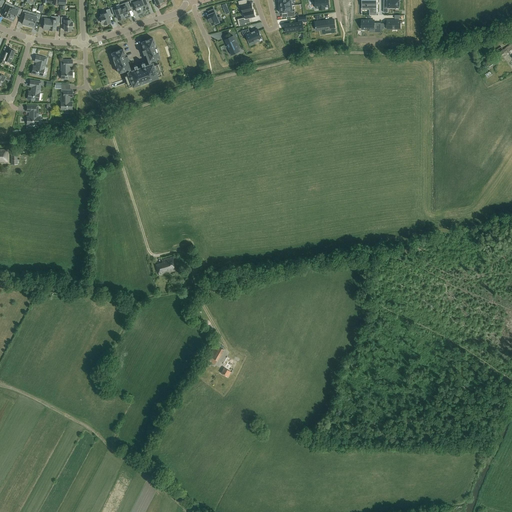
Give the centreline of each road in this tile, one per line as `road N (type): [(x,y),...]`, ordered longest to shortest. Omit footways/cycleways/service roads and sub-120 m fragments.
road 1 (track): [(0,143),(309,55),(432,52),(511,28)]
road 2 (track): [(106,118),(148,251),(187,258),(226,349)]
road 3 (track): [(0,383),(69,417),(131,464)]
